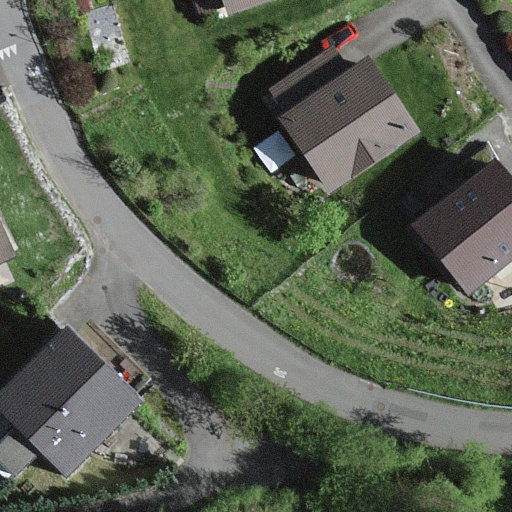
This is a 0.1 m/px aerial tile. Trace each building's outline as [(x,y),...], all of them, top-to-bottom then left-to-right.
[(196,0),(201,11),(222,3),(228,18),(278,0),(196,0)] [(369,60),(288,112),(278,118),(327,193),(418,135),(369,60)] [(511,251),(511,179),(494,159),(414,229),(467,290),(511,251)] [(0,264),(14,258),(0,228),(0,264)] [(146,400),(66,321),(0,386),(0,408),(68,477),(146,400)]
